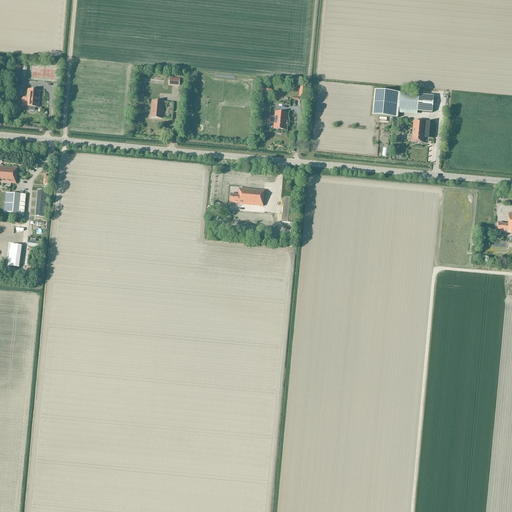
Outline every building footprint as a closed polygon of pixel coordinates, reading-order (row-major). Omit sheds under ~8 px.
[(264,97),(271,97),(272,90),(265,89),(264,97)] [(38,108),(40,91),(28,90),(26,107),(29,107),(29,110),(30,111),(34,111),(35,110),(35,108),(38,108)] [(395,93),(375,91),(372,116),(393,118),(395,93)] [(417,112),(419,95),(404,94),(404,92),(401,92),(399,110),(417,112)] [(419,95),(417,112),(432,113),(434,96),(419,95)] [(150,119),(162,119),(164,102),(152,101),(150,119)] [(270,117),(270,123),(274,124),(274,129),(286,131),(287,113),(275,112),(275,117),(270,117)] [(433,139),(435,122),(413,121),(412,142),(424,142),(424,138),(433,139)] [(0,182),(16,184),(18,169),(2,167),(2,166),(0,165),(0,182)] [(230,194),(230,203),(238,204),(238,205),(241,205),(263,207),(265,191),(239,189),(238,195),(230,194)] [(27,195),(10,193),(6,193),(4,213),(8,214),(25,215),(27,195)] [(282,223),(294,224),(295,199),(290,199),(284,198),(282,223)] [(507,234),(511,234),(511,213),(509,214),(508,224),(498,223),(497,232),(507,233),(507,234)]
